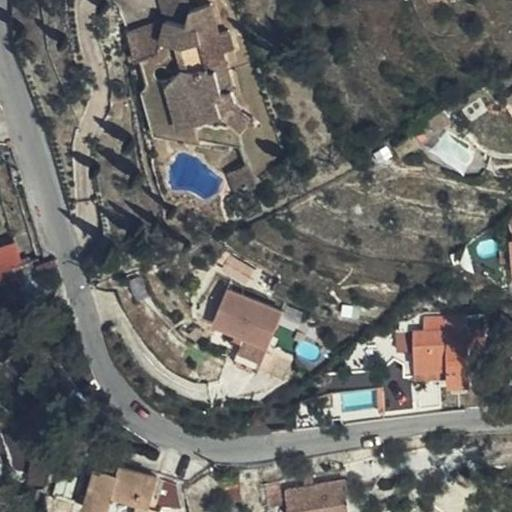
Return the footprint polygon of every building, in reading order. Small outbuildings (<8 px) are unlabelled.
[(191,28),(200,9),(196,0),(165,0),(170,20),(191,28)] [(172,85),(234,61),(231,54),(243,50),(236,31),(229,33),(219,4),(200,9),(191,28),(170,20),(168,41),(188,46),(194,65),(172,85)] [(143,60),(147,58),(167,52),(168,41),(170,20),(134,29),(143,60)] [(147,58),(156,91),(172,85),(194,65),(188,46),(168,41),(167,52),(147,58)] [(247,103),(234,61),(172,85),(182,110),(197,104),(203,123),(224,115),(241,126),(254,108),(247,103)] [(156,91),(148,94),(161,136),(192,144),(188,129),(182,110),(172,85),(156,91)] [(182,110),(188,129),(203,123),(197,104),(182,110)] [(265,115),(254,108),(241,126),(252,133),(265,115)] [(267,189),(256,163),(238,171),(247,197),(267,189)] [(29,299),(51,293),(41,252),(24,256),(17,235),(0,240),(0,259),(6,274),(22,269),(29,299)] [(256,262),(231,245),(223,257),(248,274),(256,262)] [(281,303),(226,279),(212,311),(242,325),(232,349),(255,360),(281,303)] [(454,389),(475,388),(469,334),(412,340),(419,390),(454,385),(454,389)] [(142,487),(151,484),(155,458),(119,450),(117,457),(96,452),(89,487),(95,488),(102,489),(142,487)] [(299,511),(339,511),(361,509),(355,471),(294,479),(299,511)] [(267,482),(270,503),(287,500),(284,480),(267,482)] [(150,485),(151,484),(142,487),(102,489),(95,488),(89,487),(87,496),(111,501),(111,498),(160,508),(164,488),(150,485)]
